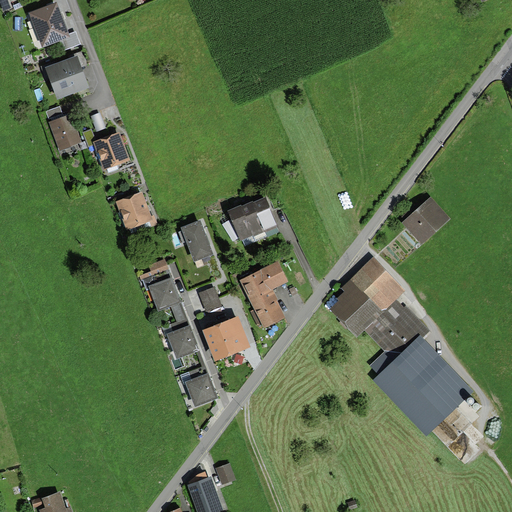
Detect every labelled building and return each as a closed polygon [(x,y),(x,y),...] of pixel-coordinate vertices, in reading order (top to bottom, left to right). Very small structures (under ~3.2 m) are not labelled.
[(67,36),(55,5),(32,14),(44,45),(67,36)] [(86,64),(81,52),(69,57),(71,61),(56,67),(54,63),(42,67),(44,72),(51,69),(60,95),(85,85),(78,67),(86,64)] [(63,114),(60,106),(45,111),(48,119),(63,114)] [(96,131),(106,128),(100,113),(91,116),(96,131)] [(61,147),(77,141),(69,117),(52,123),(61,147)] [(94,142),(89,130),(82,133),(87,145),(94,142)] [(117,137),(97,144),(106,166),(125,158),(117,137)] [(148,218),(140,196),(120,203),(128,226),(148,218)] [(253,204),(264,228),(264,229),(276,224),(265,199),(253,204)] [(242,208),(252,232),(252,233),(264,228),(253,204),(253,203),(242,208)] [(429,204),(422,210),(417,205),(411,210),(404,217),(422,237),(443,219),(429,204)] [(240,237),(252,232),(242,208),(241,206),(229,211),(232,219),(223,223),(235,241),(240,237)] [(199,223),(183,229),(195,259),(211,253),(199,223)] [(405,292),(373,258),(340,289),(344,293),(336,300),(339,302),(330,311),(356,339),(374,323),(382,332),(374,340),(396,364),(425,338),(431,332),(406,305),(403,307),(397,300),(405,292)] [(150,266),(152,271),(164,266),(165,266),(163,261),(150,266)] [(271,287),(285,280),(277,264),(243,281),(253,300),(272,290),(271,287)] [(169,280),(164,266),(152,271),(142,275),(147,289),(151,287),(159,308),(179,301),(171,280),(169,280)] [(200,293),(204,303),(218,298),(214,288),(200,293)] [(277,299),(272,290),(253,300),(257,308),(252,311),(259,325),(264,322),(265,324),(281,316),(280,315),(282,314),(276,300),(277,299)] [(218,298),(204,303),(206,311),(220,305),(218,298)] [(178,356),(197,349),(189,327),(188,328),(184,319),(170,324),(173,333),(170,335),(178,356)] [(248,344),(238,319),(207,331),(217,357),(248,344)] [(475,392),(425,338),(396,364),(376,383),(427,437),(475,392)] [(206,376),(202,367),(188,372),(192,381),(188,383),(196,404),(215,397),(207,375),(206,376)] [(235,480),(229,463),(215,469),(221,485),(235,480)] [(188,482),(189,485),(187,486),(196,511),(221,511),(224,511),(211,477),(208,478),(205,471),(198,474),(188,482)] [(72,511),(70,507),(65,508),(59,492),(41,499),(43,505),(45,508),(39,511),(72,511)] [(34,509),(43,505),(41,499),(40,497),(31,501),(34,509)]
